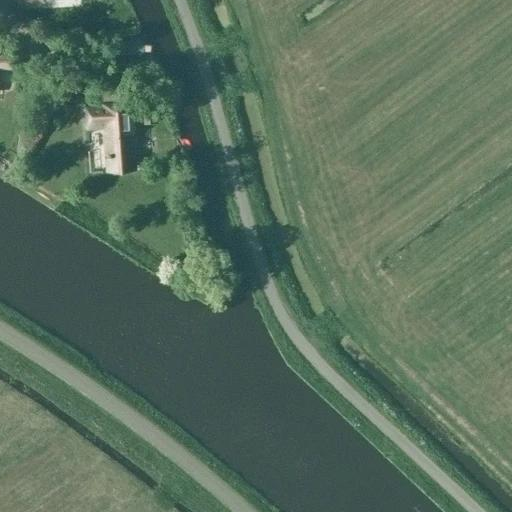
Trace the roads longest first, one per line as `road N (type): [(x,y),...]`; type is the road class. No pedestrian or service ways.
road 1 (unclassified): [(475,511),(319,366),(282,319),(177,0)]
road 2 (tertiary): [(0,330),(146,430),(244,511)]
